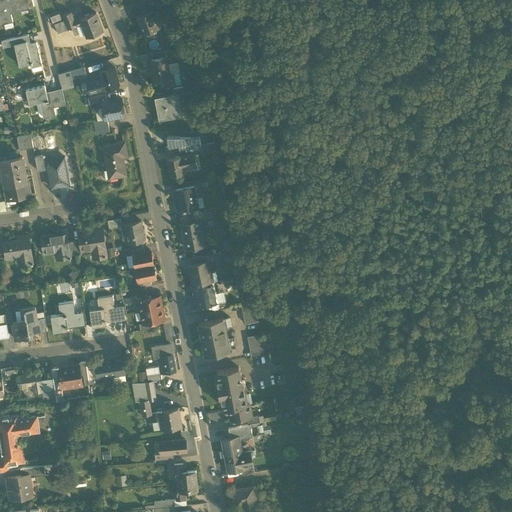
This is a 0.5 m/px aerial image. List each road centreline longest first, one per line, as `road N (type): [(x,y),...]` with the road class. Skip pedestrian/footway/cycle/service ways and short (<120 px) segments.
road 1 (residential): [(217,511),(127,53),(106,0)]
road 2 (residential): [(0,363),(126,343)]
